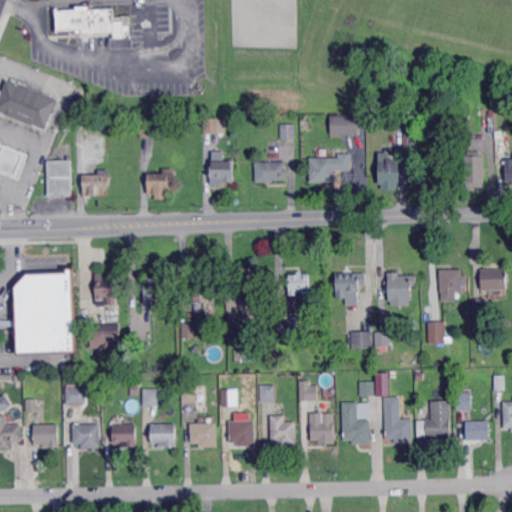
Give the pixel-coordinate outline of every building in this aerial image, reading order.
[(94,9),(115,8),(115,15),(131,15),(131,26),(122,26),(122,22),(115,23),(115,33),(98,33),(98,36),(77,36),(76,33),(55,33),(55,9),(75,8),(75,4),(93,3),(94,9)] [(131,47),(131,37),(114,38),(115,47),(131,47)] [(25,85),(26,81),(36,84),(34,88),(56,97),(44,127),(0,108),(0,91),(6,77),(25,85)] [(420,131),(397,131),(397,118),(387,118),(387,111),(413,111),(413,117),(420,117),(420,131)] [(360,134),(332,135),(332,116),(360,115),(360,134)] [(205,134),(205,118),(227,118),(227,133),(205,134)] [(141,137),(141,120),(156,120),(157,137),(141,137)] [(65,132),(63,129),(62,125),(64,122),(69,121),(72,122),(73,126),(72,129),(70,132),(65,132)] [(297,140),(282,140),(282,124),(297,124),(297,140)] [(509,158),(511,158),(511,181),(506,182),(506,159),(497,160),(496,131),(509,131),(509,158)] [(0,170),(0,141),(28,152),(18,177),(0,170)] [(227,158),(235,157),(235,182),(226,182),(226,185),(212,185),(211,158),(214,158),(213,152),(226,151),(227,158)] [(482,155),(485,155),(486,188),(466,188),(465,155),(471,155),(470,151),(482,151),(482,155)] [(391,159),(402,159),(402,185),(398,185),(398,189),(380,190),(379,153),(391,152),(391,159)] [(353,171),(335,171),(335,182),(311,182),(311,157),(340,157),(340,153),(353,153),(353,171)] [(50,196),(49,161),(73,160),(74,196),(50,196)] [(289,180),(274,180),(274,183),(257,183),(257,162),(287,162),(287,169),(289,169),(289,180)] [(168,199),(157,200),(157,194),(149,195),(149,174),(165,173),(164,168),(176,168),(177,185),(174,185),(174,193),(168,194),(168,199)] [(85,196),(84,175),(100,174),(100,170),(111,169),(112,186),(109,186),(110,196),(85,196)] [(16,356),(14,287),(27,274),(66,272),(66,268),(75,268),(78,353),(16,356)] [(464,275),(469,275),(469,285),(464,285),(464,291),(457,291),(457,300),(444,300),(444,291),(441,292),(441,269),(464,269),(464,275)] [(508,290),(482,290),(482,269),(508,269),(508,290)] [(255,275),(261,275),(262,293),(250,294),(250,301),(242,301),(241,275),(247,275),(247,272),(255,272),(255,275)] [(400,275),(418,275),(418,286),(412,286),(412,300),(410,300),(410,306),(393,306),(393,301),(390,301),(389,272),(400,272),(400,275)] [(208,277),(215,276),(215,295),(203,295),(203,304),(194,304),(194,276),(201,276),(201,273),(208,273),(208,277)] [(367,285),(360,286),(360,305),(348,305),(347,299),(338,299),(337,273),(367,273),(367,285)] [(291,300),(290,274),(310,274),(310,292),(305,293),(305,299),(291,300)] [(146,304),(145,278),(165,277),(166,295),(154,296),(154,304),(146,304)] [(98,306),(97,279),(117,279),(118,305),(98,306)] [(474,313),(473,299),(484,299),(485,312),(474,313)] [(279,334),(278,320),(292,320),(293,334),(279,334)] [(229,336),(229,321),(244,321),(244,336),(229,336)] [(198,338),(184,337),(184,322),(198,323),(198,338)] [(430,343),(429,322),(444,322),(445,343),(430,343)] [(93,347),(92,324),(121,323),(122,346),(93,347)] [(377,352),(377,331),(392,331),(392,346),(389,346),(389,352),(377,352)] [(373,348),(352,349),(352,332),(373,332),(373,348)] [(251,336),(252,344),(244,344),(244,336),(251,336)] [(496,390),(496,375),(507,375),(507,390),(496,390)] [(311,385),(319,384),(320,399),(302,400),(301,379),(311,379),(311,385)] [(376,396),(362,396),(361,381),(376,381),(376,396)] [(392,396),(378,396),(378,382),(391,382),(392,396)] [(203,401),(184,401),(184,384),(203,384),(203,401)] [(277,401),(261,401),(261,385),(277,385),(277,401)] [(88,404),(68,404),(68,387),(88,387),(88,404)] [(162,406),(145,406),(144,388),(162,388),(162,406)] [(224,407),(223,389),(240,389),(241,406),(224,407)] [(472,420),(491,420),(491,440),(465,441),(465,410),(458,410),(457,392),(473,392),(474,409),(472,409),(472,420)] [(0,411),(0,398),(7,394),(13,404),(0,411)] [(402,419),(414,418),(415,442),(396,443),(396,439),(386,439),(386,397),(402,397),(402,419)] [(38,411),(28,411),(29,398),(38,398),(38,411)] [(453,441),(436,442),(436,438),(428,438),(428,436),(419,436),(418,420),(433,419),(433,401),(451,400),(453,441)] [(511,429),(511,400),(503,400),(503,429),(511,429)] [(360,420),(372,420),(372,444),(353,444),(353,440),(344,441),(344,402),(360,402),(360,420)] [(358,418),(370,418),(369,402),(357,402),(358,418)] [(337,443),(320,444),(319,440),(313,440),(312,413),(336,412),(337,443)] [(287,421),(298,421),(298,445),(280,445),(280,441),(273,442),(272,415),(287,415),(287,421)] [(257,446),(239,447),(239,442),(231,442),(230,420),(256,419),(257,446)] [(219,448),(200,448),(200,443),(192,443),(192,423),(219,422),(219,448)] [(102,448),(83,448),(83,443),(75,444),(75,424),(101,423),(102,448)] [(0,449),(0,424),(23,424),(23,440),(15,441),(15,445),(6,445),(6,449),(0,449)] [(61,448),(45,448),(45,443),(36,443),(36,424),(61,424),(61,448)] [(139,447),(123,447),(123,443),(115,443),(115,424),(139,424),(139,447)] [(178,447),(160,447),(160,443),(153,443),(153,424),(177,424),(178,447)]
